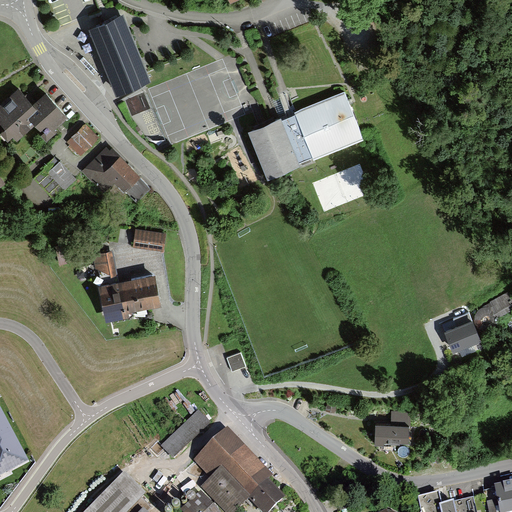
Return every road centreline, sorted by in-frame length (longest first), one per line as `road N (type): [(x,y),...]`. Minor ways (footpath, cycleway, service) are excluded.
road 1 (residential): [(22,3),(43,57),(163,182),(182,213),(199,363)]
road 2 (residential): [(244,422),(280,411),(388,477),(414,481),(511,464)]
road 3 (residential): [(136,0),(191,15),(289,2),(331,6),(361,60)]
road 4 (residential): [(87,420),(33,339),(0,324)]
road 5 (residential): [(199,363),(87,420)]
